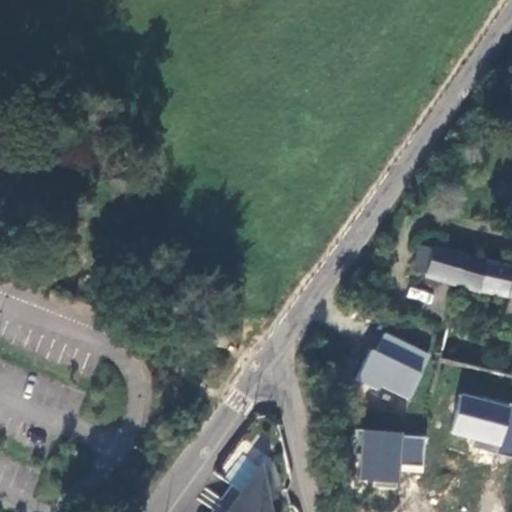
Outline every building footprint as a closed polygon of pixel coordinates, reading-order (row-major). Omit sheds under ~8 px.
[(490,289),(511,293),(511,267),(435,243),(434,246),(420,241),(415,266),(490,289)] [(358,378),(409,402),(431,354),(380,330),(358,378)] [(449,439),(511,452),(511,404),(459,393),(449,439)] [(358,429),(354,481),(399,484),(400,471),(422,473),(426,435),(358,429)] [(233,487),(215,511),(270,511),(261,468),(242,494),(233,487)]
